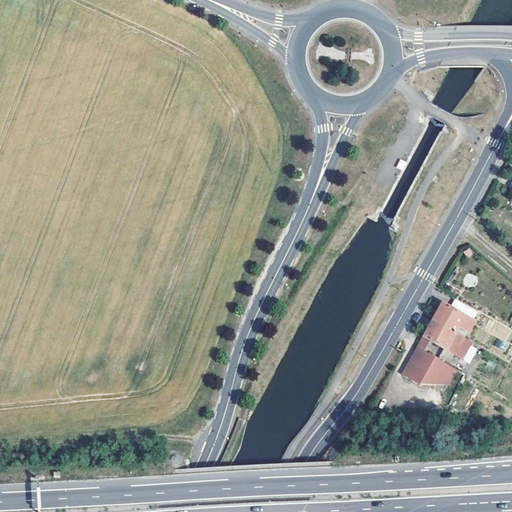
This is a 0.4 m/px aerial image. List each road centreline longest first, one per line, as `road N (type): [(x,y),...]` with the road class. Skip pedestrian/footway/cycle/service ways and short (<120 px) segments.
road 1 (unclassified): [(277,511),(358,391),(495,143)]
road 2 (motorway): [(394,481),(0,504)]
road 3 (unclassified): [(180,511),(222,424),(249,331),(317,188)]
road 4 (track): [(214,442),(122,438),(0,448)]
road 5 (motorway): [(342,511),(511,503)]
road 6 (unclassified): [(511,37),(386,30)]
